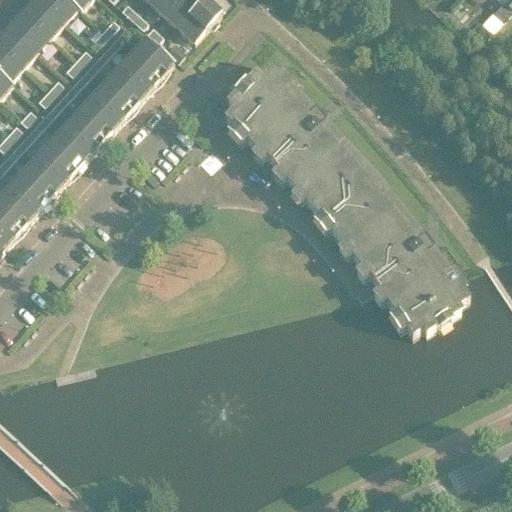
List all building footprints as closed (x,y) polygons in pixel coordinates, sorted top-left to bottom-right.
[(40,0),(37,4),(65,30),(78,16),(79,15),(62,0),(40,0)] [(62,0),(79,15),(78,16),(81,19),(96,2),(94,0),(62,0)] [(118,3),(115,0),(103,0),(113,9),(118,3)] [(139,0),(149,9),(156,0),(139,0)] [(184,0),(156,0),(149,9),(164,22),(184,0)] [(204,7),(196,0),(184,0),(164,22),(179,36),(205,8),(204,6),(204,7)] [(509,21),(511,17),(511,0),(510,0),(503,9),(493,20),(502,29),(509,21)] [(37,4),(23,19),(51,45),(65,30),(37,4)] [(205,8),(179,36),(195,51),(205,39),(206,40),(207,39),(207,38),(220,23),(220,24),(222,23),(220,21),(220,22),(205,8)] [(127,11),(122,17),(132,27),(138,21),(127,11)] [(51,45),(23,19),(9,34),(38,60),(51,45)] [(148,30),(138,21),(132,27),(143,36),(148,30)] [(113,27),(103,37),(110,43),(119,33),(113,27)] [(38,60),(9,34),(0,44),(0,53),(24,75),(38,60)] [(164,44),(153,34),(147,40),(158,50),(164,44)] [(125,35),(116,45),(122,50),(131,40),(125,35)] [(94,48),(100,53),(110,43),(103,37),(94,48)] [(116,45),(107,55),(113,60),(122,50),(116,45)] [(146,48),(118,79),(146,104),(174,73),(146,48)] [(175,52),(168,59),(178,69),(185,61),(175,52)] [(0,81),(10,90),(11,90),(24,75),(0,53),(0,81)] [(107,55),(98,65),(103,70),(113,60),(107,55)] [(85,57),(76,68),(82,73),(91,63),(85,57)] [(98,65),(88,75),(94,80),(103,70),(98,65)] [(66,78),(72,84),(82,73),(76,68),(66,78)] [(88,75),(79,85),(85,90),(94,80),(88,75)] [(322,135),(327,130),(327,129),(316,117),(310,123),(290,103),(298,95),(283,80),(280,83),(272,75),(262,86),(256,79),(246,90),(255,97),(245,108),(237,100),(235,101),(227,110),(234,116),(225,126),(233,133),(235,131),(248,143),(246,146),(258,157),(260,155),(269,163),(266,166),(278,178),(280,175),(289,184),(286,187),(298,198),(300,196),(308,205),(306,208),(320,224),(322,222),(333,235),(331,237),(344,253),(347,251),(355,260),(352,262),(362,275),(365,273),(372,283),(370,285),(379,298),(382,296),(389,306),(387,308),(396,322),(399,320),(409,334),(406,336),(412,345),(423,338),(426,343),(450,327),(461,320),(458,315),(469,307),(463,298),(466,296),(458,283),(454,278),(445,285),(429,262),(435,257),(425,244),(419,248),(401,225),(382,202),(362,179),(342,156),(322,135)] [(118,79),(90,109),(118,134),(146,104),(118,79)] [(10,90),(0,81),(0,107),(14,92),(11,90),(10,90)] [(79,85),(70,95),(76,100),(85,90),(79,85)] [(58,87),(48,98),(54,103),(64,93),(58,87)] [(70,95),(61,105),(66,110),(76,100),(70,95)] [(54,103),(48,98),(39,108),(45,114),(54,103)] [(61,105),(51,115),(57,120),(66,110),(61,105)] [(90,109),(63,139),(91,164),(118,134),(90,109)] [(51,115),(42,125),(48,130),(57,120),(51,115)] [(30,117),(20,128),(26,134),(36,123),(30,117)] [(42,125),(33,135),(39,140),(48,130),(42,125)] [(16,133),(7,143),(13,149),(22,138),(16,133)] [(33,135),(24,145),(29,151),(39,140),(33,135)] [(63,139),(35,169),(63,195),(91,164),(63,139)] [(0,150),(0,156),(3,159),(13,149),(7,143),(0,150)] [(24,145),(15,155),(20,161),(29,151),(24,145)] [(15,155),(5,165),(11,171),(20,161),(15,155)] [(5,165),(0,171),(0,179),(2,181),(11,171),(5,165)] [(35,169),(7,199),(35,225),(63,195),(35,169)] [(7,199),(0,207),(0,248),(7,255),(35,225),(7,199)]
